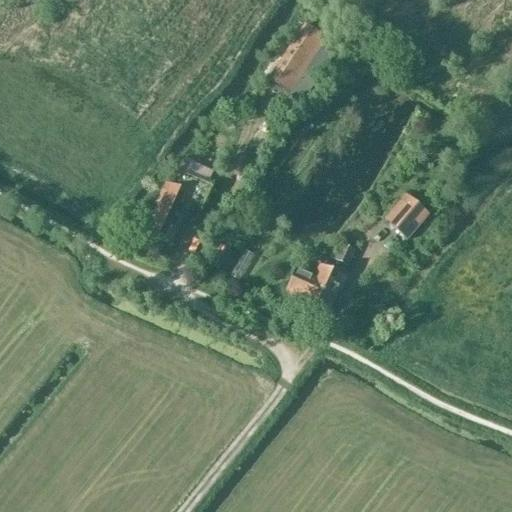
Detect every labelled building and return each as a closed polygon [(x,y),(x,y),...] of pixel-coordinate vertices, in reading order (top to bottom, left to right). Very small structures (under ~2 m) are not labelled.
[(340,49),(304,25),(266,82),(289,98),(299,82),(312,91),(340,49)] [(341,80),(353,88),(364,70),(353,63),(341,80)] [(243,168),(256,176),(265,160),(253,153),(243,168)] [(165,186),(161,194),(153,210),(157,212),(147,232),(169,243),(180,220),(183,221),(190,207),(199,212),(209,189),(179,175),(172,189),(165,186)] [(272,184),(262,178),(261,177),(239,211),(251,218),(272,184)] [(232,199),(238,202),(248,185),(241,182),(232,199)] [(405,197),(383,223),(406,242),(428,216),(405,197)] [(231,253),(218,246),(208,266),(221,272),(231,253)] [(343,246),(335,262),(347,268),(355,252),(343,246)] [(346,280),(316,267),(300,260),(283,296),(327,315),(337,291),(340,293),(346,280)]
